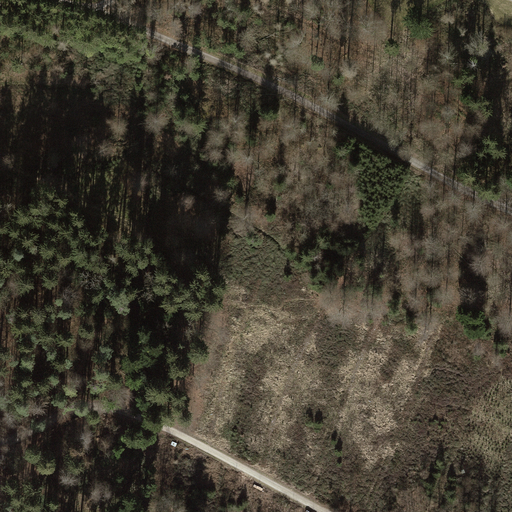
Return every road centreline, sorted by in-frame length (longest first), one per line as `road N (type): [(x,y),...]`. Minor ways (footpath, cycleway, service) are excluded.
road 1 (track): [(511,211),(300,96),(98,10)]
road 2 (track): [(0,448),(96,406),(143,420),(324,511)]
